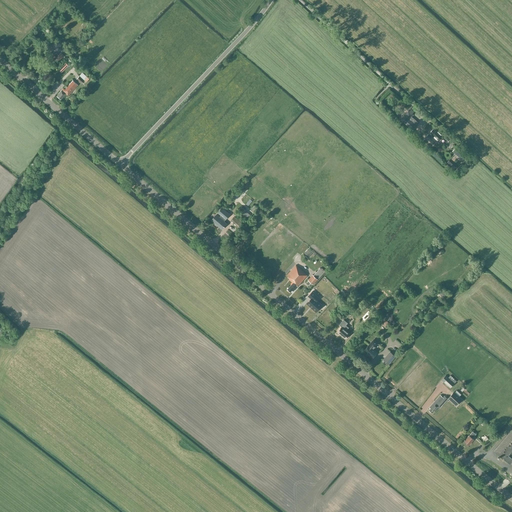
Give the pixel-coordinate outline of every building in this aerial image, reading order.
[(51,63),(56,58),(59,61),(64,56),(63,55),(67,52),(65,49),(61,53),(58,56),(57,54),(55,56),(53,54),(47,59),(51,63)] [(68,60),(61,67),(64,70),(71,63),(68,60)] [(82,73),(76,80),(81,84),(84,81),(85,83),(89,79),(82,73)] [(78,85),(72,80),(67,86),(66,85),(56,96),(60,100),(66,94),(68,96),(71,93),(71,92),(75,88),(75,89),(78,85)] [(408,110),(400,120),(412,130),(416,125),(414,123),(416,121),(411,117),(413,114),(408,110)] [(429,134),(427,136),(426,137),(433,144),(436,140),(435,140),(436,138),(438,141),(443,135),(441,133),(442,131),(439,129),(438,130),(437,129),(435,132),(433,129),(430,133),(430,134),(429,134)] [(460,148),(457,145),(452,151),(462,160),(463,159),(466,162),(470,157),(466,154),(467,153),(461,147),(460,148)] [(239,187),(231,196),(235,199),(243,191),(239,187)] [(211,220),(222,229),(227,224),(224,221),(229,215),(222,208),(217,213),(221,216),(219,218),(216,215),(211,220)] [(237,219),(235,217),(230,222),(237,228),(242,222),(238,218),(237,219)] [(429,259),(423,267),(427,270),(433,262),(429,259)] [(307,275),(296,265),(286,275),(290,278),(289,279),(292,283),(287,289),(290,292),(292,291),(293,292),(298,286),(297,286),(307,275)] [(313,285),(324,272),(320,268),(313,275),(308,280),(313,285)] [(311,299),(307,303),(316,312),(322,305),(317,300),(319,298),(312,291),(308,296),(311,299)] [(342,327),(337,332),(345,339),(349,333),(346,330),(349,327),(346,325),(348,323),(343,319),(339,325),(342,327)] [(374,339),(364,351),(372,358),(377,352),(374,349),(379,344),(374,339)] [(396,356),(390,351),(383,359),(388,364),(396,356)] [(446,375),(441,380),(450,388),(454,383),(448,378),(446,375)] [(450,375),(448,378),(454,383),(456,381),(450,375)] [(456,405),(462,399),(454,392),(448,398),(456,405)] [(440,406),(440,407),(447,399),(444,396),(443,398),(440,395),(429,407),(430,408),(429,410),(432,413),(438,406),(439,407),(440,406)] [(511,458),(511,459),(510,457),(508,456),(511,451),(511,429),(494,451),(511,466),(511,458)] [(470,435),(464,441),(469,445),(474,439),(472,438),(476,434),(473,432),(470,435)] [(491,439),(487,436),(482,443),(485,445),(491,439)]
